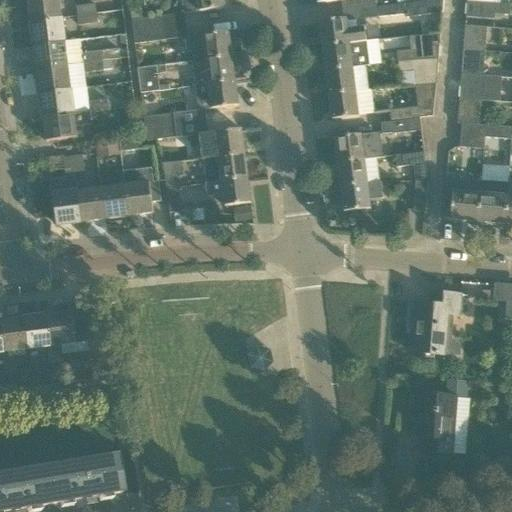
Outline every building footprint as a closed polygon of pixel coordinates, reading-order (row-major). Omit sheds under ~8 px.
[(28,0),(31,22),(62,18),(59,0),(28,0)] [(182,0),(184,14),(226,9),(224,0),(182,0)] [(316,0),(317,4),(344,1),(345,9),(376,5),(405,2),(404,0),(316,0)] [(405,2),(376,5),(377,18),(407,15),(405,2)] [(509,16),(510,5),(467,2),(466,18),(494,20),(494,15),(509,16)] [(76,7),(77,16),(97,14),(96,4),(76,7)] [(130,13),(133,32),(163,28),(162,17),(140,20),(139,12),(130,13)] [(98,24),(97,14),(77,16),(78,26),(98,24)] [(34,46),(65,42),(62,18),(31,22),(34,46)] [(319,22),(323,47),(365,42),(364,28),(348,30),(347,21),(346,18),(319,22)] [(465,27),(463,51),(485,53),(487,28),(465,27)] [(165,41),(163,28),(133,32),(135,45),(165,41)] [(205,61),(232,57),(229,32),(185,38),(187,52),(204,50),(205,61)] [(398,63),(438,59),(440,35),(409,37),(411,51),(396,53),(398,63)] [(37,70),(103,62),(102,61),(120,59),(119,50),(82,54),(81,40),(65,42),(34,46),(37,70)] [(368,65),(365,42),(323,47),(326,71),(353,68),(353,67),(368,65)] [(461,75),(485,77),(485,76),(484,76),(485,53),(463,51),(461,75)] [(205,61),(208,85),(235,81),(232,57),(205,61)] [(424,84),(436,83),(438,59),(398,63),(399,73),(413,72),(415,85),(424,84)] [(103,62),(37,70),(40,94),(71,90),(69,75),(104,71),(103,62)] [(159,91),(156,67),(138,70),(141,93),(159,91)] [(326,71),(329,96),(356,92),(353,68),(326,71)] [(461,75),(460,100),(481,101),(483,101),(485,77),(461,75)] [(208,85),(195,87),(199,111),(238,106),(235,81),(208,85)] [(40,94),(43,118),(74,114),(71,90),(40,94)] [(371,90),(356,92),(329,96),(332,120),(359,117),(359,115),(373,113),(371,90)] [(417,100),(418,108),(389,111),(391,122),(420,119),(420,118),(433,116),(434,98),(417,100)] [(88,102),(90,112),(109,110),(107,100),(88,102)] [(462,124),(479,125),(481,101),(460,100),(458,124),(462,124)] [(90,112),(74,114),(43,118),(46,142),(77,138),(76,127),(91,125),(91,121),(110,119),(109,110),(90,112)] [(145,130),(175,126),(173,114),(144,118),(145,130)] [(420,119),(391,122),(392,135),(421,131),(420,119)] [(462,124),(461,136),(485,138),(511,140),(511,128),(479,125),(462,124)] [(175,126),(145,130),(147,142),(176,138),(175,126)] [(191,161),(203,160),(244,154),(241,130),(214,133),(199,135),(192,136),(194,147),(189,147),(191,161)] [(334,138),(338,163),(365,160),(383,158),(379,133),(362,136),(361,135),(334,138)] [(461,136),(460,148),(484,150),(485,138),(461,136)] [(121,151),(130,150),(141,149),(140,138),(120,141),(121,151)] [(121,151),(120,141),(109,142),(112,171),(124,170),(121,151)] [(415,184),(427,184),(427,183),(424,152),(395,156),(397,168),(413,166),(415,180),(415,184)] [(203,160),(206,184),(248,179),(244,154),(203,160)] [(84,176),(82,156),(73,157),(76,176),(84,176)] [(76,176),(73,157),(63,158),(64,165),(66,178),(76,176)] [(338,163),(341,187),(369,183),(365,160),(338,163)] [(167,189),(179,188),(181,188),(180,177),(183,176),(181,162),(162,164),(165,178),(167,189)] [(504,183),(507,170),(482,165),(479,178),(504,183)] [(251,203),(248,179),(206,184),(208,197),(222,195),(224,207),(251,203)] [(478,224),(505,226),(509,180),(508,180),(508,183),(482,182),(481,195),(478,224)] [(446,181),(444,210),(452,210),(451,222),(478,224),(481,195),(463,194),(464,182),(446,181)] [(129,216),(153,213),(149,183),(125,186),(129,216)] [(369,183),(341,187),(344,212),(372,209),(370,200),(382,198),(380,183),(369,184),(369,183)] [(414,212),(425,212),(427,184),(415,184),(414,212)] [(129,216),(125,186),(102,189),(105,220),(129,216)] [(179,188),(167,189),(170,214),(182,213),(179,188)] [(105,220),(102,189),(78,192),(82,223),(105,220)] [(82,223),(78,192),(53,195),(57,226),(82,223)] [(250,208),(234,210),(236,223),(252,221),(250,208)] [(491,300),(502,300),(501,319),(511,319),(511,284),(491,284),(491,300)] [(459,315),(461,295),(431,293),(430,305),(413,303),(410,353),(445,355),(447,314),(459,315)] [(220,326),(173,332),(190,471),(242,465),(242,461),(288,455),(284,422),(274,423),(260,305),(218,310),(220,326)] [(49,346),(51,361),(53,381),(63,380),(60,360),(62,360),(61,355),(92,351),(88,319),(70,321),(69,312),(45,315),(49,346)] [(25,349),(49,346),(45,315),(21,318),(25,349)] [(21,318),(0,321),(0,340),(2,352),(25,349),(21,318)] [(53,381),(51,361),(41,362),(43,382),(53,381)] [(13,367),(4,368),(6,388),(15,386),(13,367)] [(426,456),(427,456),(428,456),(428,453),(452,455),(456,397),(419,394),(416,438),(417,438),(417,436),(428,437),(426,456)] [(121,493),(115,456),(43,468),(49,505),(121,493)] [(0,511),(6,511),(49,505),(43,468),(0,475),(0,511)]
